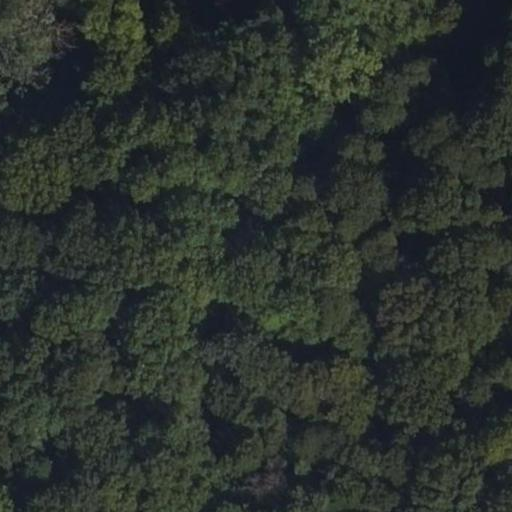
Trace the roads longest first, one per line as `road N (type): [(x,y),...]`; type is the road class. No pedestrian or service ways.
road 1 (track): [(511,386),(253,330),(0,361)]
road 2 (track): [(492,0),(386,57),(281,36),(210,1)]
